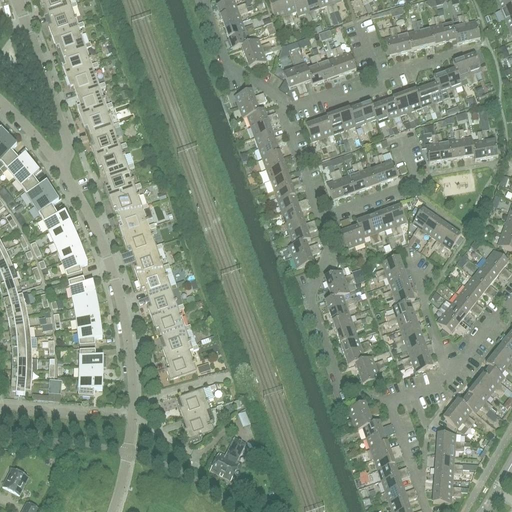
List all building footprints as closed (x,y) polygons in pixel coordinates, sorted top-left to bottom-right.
[(71,5),(69,0),(38,0),(42,9),(43,9),(42,7),(45,6),(48,15),(72,7),(72,9),(77,7),(76,3),(71,5)] [(289,25),(280,0),(279,0),(269,4),(275,21),(282,18),(285,27),(289,25)] [(297,13),(293,0),(280,0),(289,25),(294,24),(291,15),(297,13)] [(304,0),(293,0),(297,13),(298,18),(305,15),(308,24),(313,22),(304,0)] [(320,10),(316,0),(304,0),(313,22),(317,20),(314,12),(320,10)] [(334,14),(328,0),(316,0),(320,10),(327,7),(330,16),(334,14)] [(342,2),(341,0),(328,0),(334,14),(338,13),(335,4),(342,2)] [(501,11),(511,6),(511,0),(497,0),(496,1),(501,11)] [(246,9),(245,5),(236,8),(234,2),(226,5),(226,4),(217,7),(221,19),(246,9)] [(437,11),(444,10),(443,2),(435,3),(437,11)] [(368,5),(364,6),(368,15),(372,13),(370,8),(369,4),(368,5)] [(511,19),(511,6),(501,11),(505,22),(511,19)] [(78,25),(72,9),(72,7),(48,15),(52,25),(49,26),(48,24),(52,37),(79,27),(79,29),(85,28),(83,23),(78,25)] [(242,23),(240,17),(248,14),(246,9),(221,19),(225,29),(242,23)] [(382,14),(384,20),(392,18),(390,12),(382,14)] [(480,41),(476,23),(469,25),(467,16),(462,17),(469,43),(480,41)] [(456,42),(453,29),(454,28),(452,24),(445,26),(443,17),(439,18),(445,44),(456,42)] [(469,43),(462,17),(458,18),(460,27),(454,28),(453,29),(456,42),(457,46),(469,43)] [(445,44),(439,18),(434,19),(436,28),(430,29),(434,47),(445,44)] [(434,47),(430,29),(423,31),(421,22),(417,23),(423,50),(434,47)] [(253,26),(244,29),(242,23),(225,29),(229,40),(254,31),(253,26)] [(423,50),(417,23),(412,25),(414,33),(408,35),(412,53),(423,50)] [(85,45),(79,29),(79,27),(52,37),(56,49),(57,49),(56,47),(59,46),(62,56),(86,47),(87,50),(92,48),(90,44),(85,45)] [(412,53),(408,35),(401,37),(399,28),(395,29),(401,55),(412,53)] [(401,55),(395,29),(390,30),(392,39),(385,41),(390,58),(401,55)] [(249,44),(247,38),(256,35),(254,31),(229,40),(233,51),(242,48),(250,45),(249,44)] [(271,49),(269,45),(261,48),(258,41),(249,44),(250,45),(242,48),(245,58),(271,49)] [(305,48),(303,41),(297,43),(299,50),(305,48)] [(92,66),(87,50),(86,47),(62,56),(66,66),(63,66),(62,65),(66,77),(93,68),(94,70),(99,68),(97,64),(92,66)] [(356,71),(350,54),(343,57),(340,48),(336,50),(345,75),(356,71)] [(266,63),(264,56),(273,53),(271,49),(245,58),(249,69),(266,63)] [(345,75),(336,50),(331,51),(334,60),(328,62),(334,79),(345,75)] [(334,79),(328,62),(322,64),(319,56),(314,57),(323,83),(334,79)] [(481,73),(475,56),(464,60),(473,85),(477,84),(474,75),(481,73)] [(323,83),(314,57),(310,59),(313,68),(307,70),(311,82),(311,83),(312,87),(323,83)] [(473,85),(464,60),(453,64),(455,71),(456,70),(459,81),(460,81),(466,78),(469,87),(473,85)] [(311,82),(307,70),(306,65),(294,69),(304,96),(308,94),(305,85),(311,83),(311,82)] [(99,86),(94,70),(93,68),(66,77),(71,89),(70,87),(73,86),(77,96),(100,88),(101,90),(106,88),(104,84),(99,86)] [(304,96),(294,69),(283,73),(286,81),(289,90),(296,88),(299,97),(304,96)] [(462,87),(460,81),(459,81),(456,70),(455,71),(445,74),(454,100),(458,98),(455,90),(462,87)] [(454,100),(445,74),(434,78),(436,85),(437,85),(440,95),(441,95),(447,93),(450,101),(454,100)] [(284,82),(279,91),(282,93),(283,94),(286,95),(289,90),(286,81),(284,82)] [(443,102),(441,95),(440,95),(437,85),(436,85),(426,89),(435,114),(439,113),(436,104),(443,102)] [(246,87),(240,89),(242,95),(252,92),(250,86),(246,87)] [(106,106),(101,90),(100,88),(77,96),(80,106),(77,107),(77,105),(76,105),(80,117),(107,108),(108,110),(113,108),(112,104),(106,106)] [(435,114),(426,89),(415,93),(421,110),(428,108),(431,116),(435,114)] [(485,97),(482,89),(475,91),(478,99),(485,97)] [(265,99),(263,95),(254,98),(252,92),(242,95),(235,98),(239,109),(265,99)] [(421,110),(415,93),(404,96),(414,122),(418,121),(415,112),(421,110)] [(414,122),(404,96),(394,100),(400,118),(406,115),(409,123),(409,124),(414,122)] [(259,113),(257,107),(267,104),(265,99),(239,109),(243,120),(247,118),(259,113)] [(474,99),(468,101),(470,109),(477,107),(476,106),(474,99)] [(400,118),(394,100),(383,104),(392,130),(396,128),(393,120),(400,118)] [(377,121),(372,108),(373,108),(371,103),(360,107),(369,133),(373,131),(370,123),(376,121),(377,121)] [(383,104),(373,108),(372,108),(377,121),(376,121),(378,125),(384,123),(387,131),(392,130),(383,104)] [(369,133),(360,107),(349,111),(355,128),(361,126),(364,135),(369,133)] [(114,126),(108,110),(107,108),(80,117),(85,130),(85,128),(87,127),(91,136),(114,128),(115,130),(120,128),(119,124),(114,126)] [(277,119),(276,115),(266,118),(264,111),(259,113),(247,118),(251,129),(277,119)] [(355,128),(349,111),(338,115),(347,141),(352,139),(349,131),(355,128)] [(347,141),(338,115),(327,119),(334,136),(340,134),(343,142),(347,141)] [(272,133),(269,127),(279,123),(277,119),(251,129),(255,139),(272,133)] [(334,136),(327,119),(317,123),(326,149),(330,147),(327,138),(334,136)] [(409,123),(404,125),(407,132),(416,129),(414,122),(409,124),(409,123)] [(326,149),(317,123),(306,127),(312,144),(318,142),(321,150),(326,149)] [(121,146),(115,130),(114,128),(91,136),(94,146),(92,147),(91,145),(90,145),(95,158),(121,148),(122,150),(127,149),(126,144),(121,146)] [(0,147),(9,139),(1,131),(0,131),(0,147)] [(463,159),(458,132),(454,133),(455,142),(449,143),(452,161),(463,159)] [(474,157),(472,144),(473,144),(472,139),(465,140),(463,132),(458,132),(463,159),(474,157)] [(498,158),(495,140),(488,141),(486,132),(482,133),(486,160),(498,158)] [(245,133),(237,136),(239,144),(248,140),(245,133)] [(285,141),(283,136),(274,140),(272,133),(255,139),(258,150),(285,141)] [(486,160),(482,133),(477,134),(479,143),(473,144),(472,144),(474,157),(475,162),(486,160)] [(452,161),(449,143),(442,144),(441,135),(436,136),(441,163),(452,161)] [(441,163),(436,136),(435,136),(431,137),(433,146),(426,147),(429,165),(441,163)] [(15,156),(12,152),(17,147),(9,139),(0,147),(0,170),(4,167),(15,156)] [(279,155),(277,148),(287,145),(285,141),(258,150),(262,161),(279,155)] [(386,142),(380,144),(382,150),(389,148),(386,142)] [(128,166),(122,150),(121,148),(95,158),(99,170),(100,170),(99,168),(102,167),(105,177),(129,169),(129,171),(134,169),(133,165),(128,166)] [(14,180),(21,174),(35,163),(28,154),(19,161),(15,156),(4,167),(0,170),(3,174),(7,171),(14,180)] [(293,162),(291,158),(282,161),(279,155),(262,161),(266,172),(293,162)] [(398,179),(392,162),(385,164),(382,156),(378,158),(387,183),(398,179)] [(387,183),(378,158),(373,159),(376,168),(370,170),(376,187),(387,183)] [(264,184),(270,182),(287,176),(285,170),(294,166),(293,162),(266,172),(260,174),(264,184)] [(42,172),(35,163),(21,174),(14,180),(24,192),(37,183),(33,178),(42,172)] [(376,187),(370,170),(364,172),(361,164),(356,165),(365,191),(376,187)] [(365,191),(356,165),(352,167),(355,175),(349,178),(355,195),(365,191)] [(135,187),(129,171),(129,169),(105,177),(109,187),(106,188),(105,186),(109,198),(136,189),(136,191),(142,189),(140,185),(135,187)] [(355,195),(349,178),(342,180),(339,171),(335,173),(344,199),(355,195)] [(344,199),(335,173),(330,175),(333,183),(327,186),(333,203),(344,199)] [(300,184),(299,179),(289,183),(287,176),(270,182),(274,193),(300,184)] [(33,206),(53,193),(47,184),(40,188),(37,183),(24,192),(33,206)] [(295,198),(293,191),(302,188),(300,184),(274,193),(278,204),(295,198)] [(119,217),(143,209),(144,211),(149,209),(147,205),(142,207),(136,191),(136,189),(109,198),(113,210),(114,210),(113,208),(116,207),(119,217)] [(42,219),(55,212),(52,207),(61,201),(55,191),(53,193),(33,206),(42,219)] [(9,195),(3,200),(6,206),(13,201),(9,195)] [(308,205),(307,201),(297,204),(295,198),(278,204),(282,215),(308,205)] [(303,219),(300,213),(310,210),(308,205),(282,215),(286,225),(303,219)] [(20,214),(25,211),(22,206),(15,211),(17,216),(20,214)] [(406,224),(400,207),(389,211),(398,237),(403,235),(400,227),(406,224)] [(149,227),(147,221),(153,219),(149,209),(144,211),(143,209),(119,217),(123,227),(120,228),(119,226),(123,238),(150,229),(151,231),(156,229),(154,225),(149,227)] [(417,240),(433,217),(423,210),(412,225),(418,229),(413,237),(417,240)] [(398,237),(389,211),(378,215),(385,232),(391,230),(394,238),(398,237)] [(58,217),(55,212),(42,219),(49,234),(70,223),(73,222),(68,212),(58,217)] [(23,220),(20,214),(17,216),(15,217),(18,223),(23,220)] [(385,232),(378,215),(368,219),(377,244),(381,243),(378,234),(385,232)] [(431,239),(442,224),(433,217),(417,240),(421,242),(426,235),(431,239)] [(316,227),(314,222),(305,226),(303,219),(286,225),(289,236),(316,227)] [(377,244),(368,219),(357,223),(358,228),(359,227),(363,240),(364,240),(369,238),(372,246),(377,244)] [(359,227),(358,228),(352,230),(349,220),(345,222),(354,248),(365,244),(364,240),(363,240),(359,227)] [(354,248),(345,222),(340,223),(344,233),(337,235),(343,253),(354,248)] [(75,234),(70,223),(49,234),(53,244),(75,234)] [(436,253),(451,230),(442,224),(431,239),(437,243),(432,250),(436,253)] [(511,227),(505,226),(502,236),(511,239),(511,227)] [(311,241),(308,234),(317,231),(316,227),(289,236),(293,246),(293,247),(306,242),(306,243),(311,241)] [(156,247),(151,231),(150,229),(123,238),(128,251),(128,249),(130,248),(134,258),(157,249),(158,251),(163,250),(161,245),(156,247)] [(460,238),(461,237),(451,230),(436,253),(439,255),(445,248),(450,252),(456,245),(460,238)] [(80,245),(75,234),(53,244),(58,254),(80,245)] [(511,239),(502,236),(498,247),(511,252),(511,239)] [(410,242),(409,247),(411,249),(415,242),(417,240),(413,237),(410,242)] [(319,250),(317,245),(308,249),(306,243),(306,242),(293,247),(293,246),(289,248),(293,259),(319,250)] [(30,246),(34,253),(39,250),(35,244),(30,246)] [(84,255),(80,245),(58,254),(61,264),(84,255)] [(163,267),(158,251),(157,249),(134,258),(137,267),(134,268),(134,266),(133,267),(138,279),(164,269),(165,271),(170,270),(169,266),(163,267)] [(314,264),(311,257),(321,254),(319,250),(293,259),(297,270),(314,264)] [(0,266),(10,262),(5,252),(0,255),(0,266)] [(504,269),(508,264),(494,252),(487,262),(509,279),(511,275),(504,269)] [(80,269),(88,266),(84,255),(61,264),(67,279),(82,275),(80,269)] [(403,269),(399,258),(382,264),(384,271),(376,274),(377,278),(403,269)] [(460,261),(457,265),(462,269),(465,265),(460,261)] [(0,277),(14,272),(10,262),(0,266),(0,277)] [(509,279),(487,262),(480,271),(494,282),(498,277),(506,283),(509,279)] [(171,287),(165,271),(164,269),(138,279),(142,291),(142,289),(144,288),(148,298),(171,290),(172,292),(177,290),(176,286),(171,287)] [(407,280),(403,269),(377,278),(379,283),(387,280),(390,286),(407,280)] [(490,287),(494,282),(480,271),(473,279),(495,297),(498,293),(490,287)] [(0,288),(18,282),(14,272),(0,277),(0,288)] [(354,280),(353,276),(344,279),(342,272),(325,278),(329,289),(354,280)] [(95,294),(93,283),(85,285),(83,279),(69,283),(72,300),(95,294)] [(495,297),(473,279),(466,288),(480,300),(484,294),(492,301),(495,297)] [(350,295),(347,288),(356,285),(354,280),(329,289),(332,299),(332,300),(343,296),(343,297),(350,295)] [(410,291),(407,280),(390,286),(392,293),(383,296),(385,300),(410,291)] [(22,293),(18,282),(0,288),(0,291),(2,299),(22,293)] [(476,305),(480,300),(466,288),(458,297),(480,315),(483,311),(476,305)] [(152,319),(178,310),(179,312),(184,310),(181,300),(176,302),(172,292),(171,290),(148,298),(151,308),(149,309),(148,307),(147,307),(152,319)] [(414,302),(410,291),(385,300),(386,304),(395,301),(397,307),(397,308),(410,303),(410,304),(414,302)] [(98,306),(95,294),(72,300),(74,310),(98,306)] [(435,294),(432,299),(437,302),(440,298),(435,294)] [(30,306),(27,295),(3,302),(6,312),(25,307),(30,306)] [(355,304),(353,300),(345,303),(343,297),(343,296),(332,300),(332,299),(325,302),(329,313),(355,304)] [(193,297),(187,299),(189,306),(195,304),(193,297)] [(480,315),(458,297),(451,306),(466,318),(470,312),(478,318),(480,315)] [(414,314),(410,304),(410,303),(397,308),(397,307),(392,309),(395,316),(386,319),(388,323),(414,314)] [(350,318),(348,312),(356,309),(355,304),(329,313),(333,324),(350,318)] [(100,317),(98,306),(74,310),(76,321),(100,317)] [(461,323),(466,318),(451,306),(444,315),(466,333),(469,329),(461,323)] [(28,318),(25,307),(6,312),(8,322),(28,318)] [(185,328),(179,312),(178,310),(152,319),(156,332),(157,331),(156,329),(159,328),(162,338),(186,330),(186,332),(191,330),(190,326),(185,328)] [(417,325),(414,314),(388,323),(389,328),(398,325),(400,331),(417,325)] [(466,333),(444,315),(437,324),(451,336),(456,330),(463,336),(466,333)] [(101,329),(100,317),(76,321),(78,332),(101,329)] [(30,329),(28,318),(8,322),(10,332),(30,329)] [(362,326),(361,321),(352,324),(350,318),(333,324),(337,335),(362,326)] [(421,336),(417,325),(400,331),(402,337),(394,340),(396,345),(421,336)] [(358,339),(356,333),(364,330),(362,326),(337,335),(341,346),(358,339)] [(31,336),(30,329),(10,332),(11,342),(31,340),(31,336)] [(102,340),(102,336),(101,329),(78,332),(80,348),(95,347),(95,341),(102,340)] [(192,348),(188,336),(186,332),(186,330),(162,338),(166,348),(163,349),(162,347),(166,360),(190,351),(193,350),(193,352),(199,350),(197,346),(192,348)] [(442,332),(440,334),(442,340),(449,337),(442,332)] [(425,346),(421,336),(396,345),(397,349),(406,346),(408,353),(425,346)] [(511,341),(508,338),(501,347),(511,356),(511,341)] [(37,350),(36,339),(31,340),(11,342),(12,352),(32,350),(37,350)] [(370,347),(369,343),(360,346),(358,339),(341,346),(344,356),(370,347)] [(429,357),(425,346),(408,353),(410,359),(402,362),(403,366),(429,357)] [(365,361),(363,355),(372,352),(370,347),(344,356),(348,368),(355,365),(365,361)] [(511,362),(511,356),(501,347),(493,356),(511,371),(511,365),(511,364),(511,362)] [(32,361),(32,350),(12,352),(12,362),(32,361)] [(103,369),(107,369),(107,358),(96,358),(95,350),(80,350),(80,352),(80,369),(103,369)] [(197,371),(190,351),(166,360),(169,369),(167,370),(166,368),(170,381),(197,372),(197,371)] [(511,376),(511,371),(493,356),(486,366),(490,369),(490,368),(500,377),(501,376),(505,371),(511,377),(511,376)] [(433,368),(429,357),(403,366),(405,371),(413,368),(416,374),(433,368)] [(384,366),(383,362),(374,365),(372,358),(365,361),(355,365),(359,376),(384,366)] [(32,372),(32,361),(12,362),(12,372),(32,372)] [(200,375),(211,371),(208,364),(197,368),(200,375)] [(380,381),(378,374),(386,371),(384,366),(359,376),(363,387),(380,381)] [(500,385),(505,379),(501,376),(500,377),(490,368),(490,369),(483,377),(504,394),(507,390),(500,385)] [(103,381),(103,369),(80,369),(79,380),(103,381)] [(32,383),(32,372),(12,372),(12,382),(32,383)] [(504,394),(483,377),(476,386),(490,397),(494,392),(501,398),(504,394)] [(102,392),(103,381),(79,380),(78,398),(94,399),(95,392),(102,392)] [(55,396),(56,382),(50,381),(49,384),(45,384),(45,390),(49,390),(49,395),(55,396)] [(31,394),(32,383),(12,382),(11,392),(17,393),(16,397),(25,397),(25,393),(31,394)] [(490,397),(476,386),(469,395),(490,412),(493,408),(486,403),(490,397)] [(210,411),(208,403),(209,403),(208,402),(214,400),(211,392),(210,388),(203,390),(180,398),(183,408),(181,409),(180,407),(179,408),(184,420),(207,412),(210,411)] [(490,412),(469,395),(462,404),(472,412),(472,413),(475,416),(480,410),(487,416),(490,412)] [(472,412),(462,404),(458,401),(451,410),(472,427),(475,423),(468,418),(472,413),(472,412)] [(378,411),(377,407),(368,410),(365,404),(348,410),(352,421),(378,411)] [(462,425),(469,431),(472,427),(451,410),(443,419),(457,430),(462,425)] [(373,425),(371,419),(380,416),(378,411),(352,421),(356,432),(363,430),(363,429),(373,425)] [(207,412),(184,420),(187,430),(184,431),(184,429),(183,429),(188,442),(215,432),(214,431),(214,432),(207,412)] [(491,413),(488,418),(494,423),(498,418),(491,413)] [(250,426),(245,414),(240,416),(245,428),(250,426)] [(393,430),(391,426),(382,429),(379,422),(373,425),(363,429),(363,430),(366,440),(393,430)] [(387,445),(385,438),(394,435),(393,430),(366,440),(370,451),(387,445)] [(490,434),(486,439),(491,442),(494,438),(490,434)] [(464,444),(455,443),(456,436),(438,435),(437,447),(464,449),(464,444)] [(236,464),(245,446),(234,440),(227,453),(229,454),(227,458),(219,454),(210,471),(231,481),(239,465),(236,464)] [(400,452),(399,448),(389,451),(387,445),(370,451),(374,461),(400,452)] [(464,453),(464,449),(437,447),(436,458),(454,459),(455,453),(464,453)] [(395,466),(393,460),(402,456),(400,452),(374,461),(378,472),(395,466)] [(454,466),(454,459),(436,458),(435,470),(462,471),(463,467),(454,466)] [(408,473),(406,469),(397,472),(395,466),(378,472),(381,483),(408,473)] [(20,497),(29,478),(12,469),(2,488),(20,497)] [(453,482),(453,476),(462,476),(462,471),(435,470),(435,481),(453,482)] [(402,488),(400,481),(410,478),(408,473),(381,483),(385,494),(402,488)] [(452,489),(453,482),(435,481),(434,492),(461,494),(461,490),(452,489)] [(416,495),(414,491),(405,494),(402,488),(385,494),(389,505),(416,495)] [(451,505),(451,498),(460,499),(461,494),(434,492),(433,504),(451,505)] [(402,511),(410,509),(408,503),(417,500),(416,495),(389,505),(391,511),(402,511)]
